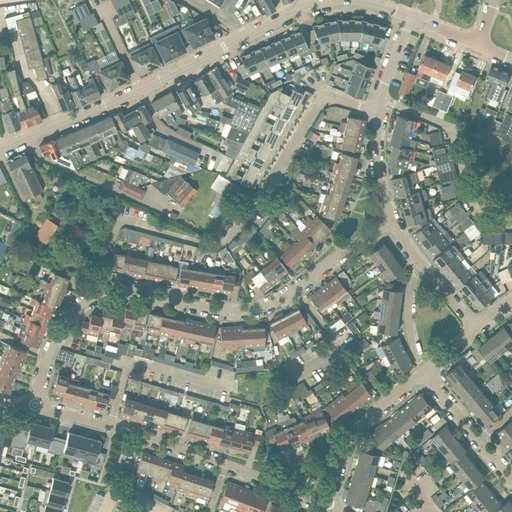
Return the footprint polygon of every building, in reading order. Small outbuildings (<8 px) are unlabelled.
[(128,0),(125,0),(113,6),(118,17),(133,10),(128,0)] [(154,0),(150,2),(155,12),(162,9),(157,0),(154,0)] [(166,0),(173,15),(179,13),(174,2),(169,0),(166,0)] [(207,0),(229,13),(236,0),(207,0)] [(257,0),(266,14),(275,9),(270,0),(257,0)] [(85,3),(70,10),(75,21),(78,20),(90,14),(85,3)] [(41,17),(39,11),(29,14),(31,19),(41,17)] [(16,22),(6,24),(8,33),(18,30),(29,68),(34,67),(37,81),(47,78),(45,70),(41,58),(31,19),(29,14),(29,12),(21,14),(23,19),(16,20),(16,22)] [(92,13),(90,14),(78,20),(83,30),(97,23),(92,13)] [(205,18),(194,23),(204,44),(212,40),(211,38),(213,37),(210,31),(211,31),(208,25),(205,18)] [(328,22),(325,23),(330,42),(339,39),(337,20),(337,19),(327,21),(328,22)] [(340,20),(337,20),(339,39),(339,40),(349,40),(350,20),(350,19),(340,19),(340,20)] [(352,20),(350,20),(349,40),(359,40),(362,19),(352,19),(352,20)] [(365,21),(362,21),(359,41),(369,43),(374,24),(375,23),(365,21)] [(314,30),(308,33),(313,44),(318,41),(320,45),(330,42),(325,23),(325,22),(315,25),(316,26),(313,26),(313,25),(312,25),(314,30)] [(194,23),(180,30),(184,39),(188,37),(193,47),(195,45),(196,48),(204,44),(194,23)] [(177,24),(163,31),(176,57),(183,54),(182,52),(185,50),(181,41),(184,39),(180,30),(177,24)] [(377,25),(374,24),(369,43),(379,46),(378,49),(383,51),(388,39),(382,37),(387,26),(377,24),(377,25)] [(293,34),(290,35),(299,53),(298,53),(300,57),(316,50),(313,44),(308,33),(302,35),(300,30),(292,33),(293,34)] [(163,31),(149,38),(156,52),(160,51),(164,60),(167,59),(168,61),(176,57),(163,31)] [(290,35),(290,34),(282,37),(283,38),(280,39),(289,57),(298,53),(299,53),(290,35)] [(273,42),(270,43),(279,62),(289,57),(280,39),(280,38),(272,42),(273,42)] [(139,47),(148,69),(153,67),(153,68),(158,66),(157,64),(159,64),(149,42),(139,47)] [(263,47),(260,48),(269,67),(279,62),(270,43),(262,46),(263,47)] [(148,69),(139,47),(128,52),(138,74),(139,73),(140,74),(145,72),(144,71),(148,69)] [(250,52),(259,71),(269,67),(260,48),(260,47),(252,50),(253,51),(250,52)] [(250,52),(250,51),(242,55),(243,56),(240,57),(240,56),(239,56),(243,64),(237,67),(243,78),(259,71),(250,52)] [(416,76),(426,80),(429,81),(432,74),(438,60),(436,59),(437,58),(432,56),(431,57),(425,55),(419,69),(416,76)] [(45,70),(50,69),(47,57),(41,58),(45,70)] [(118,57),(108,62),(118,83),(122,81),(123,83),(128,80),(127,79),(128,78),(118,57)] [(108,62),(98,67),(94,59),(86,63),(91,74),(99,71),(108,88),(109,88),(110,89),(114,87),(114,85),(118,83),(108,62)] [(355,60),(352,70),(371,78),(375,68),(355,60)] [(451,66),(438,60),(432,74),(438,76),(434,84),(441,86),(444,79),(445,79),(451,66)] [(15,68),(13,62),(10,62),(11,69),(4,71),(8,84),(10,83),(13,95),(15,102),(17,102),(20,110),(16,111),(23,128),(32,124),(21,96),(18,83),(15,68)] [(501,69),(491,65),(485,81),(490,83),(485,96),(490,98),(496,85),(494,85),(501,69)] [(234,94),(216,67),(206,73),(223,99),(223,98),(229,94),(232,95),(234,94)] [(469,73),(470,71),(465,69),(464,71),(462,70),(461,74),(455,71),(448,88),(454,90),(456,84),(464,87),(461,94),(467,96),(470,90),(471,90),(476,76),(469,73)] [(510,73),(501,69),(494,85),(496,85),(490,98),(498,101),(504,89),(510,73)] [(352,70),(348,79),(368,87),(371,78),(352,70)] [(415,75),(407,72),(399,92),(407,95),(415,75)] [(223,99),(217,90),(206,73),(194,81),(203,95),(209,91),(217,104),(223,99)] [(74,90),(70,91),(76,106),(86,103),(80,88),(84,87),(82,83),(78,85),(74,75),(69,77),(74,90)] [(84,87),(80,88),(86,103),(100,97),(92,77),(87,80),(89,85),(84,87)] [(249,82),(237,77),(234,84),(246,90),(249,82)] [(348,79),(343,92),(363,99),(368,87),(348,79)] [(27,81),(18,83),(21,96),(32,124),(41,120),(35,105),(30,107),(25,94),(35,91),(35,90),(27,81)] [(246,91),(250,93),(255,85),(251,82),(246,91)] [(58,83),(52,85),(63,112),(74,107),(67,90),(62,93),(58,83)] [(197,99),(188,83),(176,89),(186,106),(192,114),(200,114),(206,117),(207,113),(197,110),(192,102),(197,99)] [(278,89),(270,93),(268,96),(303,112),(302,111),(304,106),(305,106),(310,94),(313,95),(313,94),(294,85),(294,86),(290,95),(278,90),(279,90),(278,89)] [(446,93),(439,90),(432,106),(439,109),(446,93)] [(170,92),(160,97),(174,121),(185,124),(186,119),(180,117),(174,108),(178,106),(170,92)] [(453,97),(446,93),(439,109),(447,112),(453,97)] [(259,109),(231,96),(227,104),(236,108),(228,125),(231,126),(247,133),(250,128),(255,117),(256,117),(259,109)] [(297,119),(300,111),(268,96),(261,109),(271,113),(275,104),(282,108),(278,117),(295,125),(296,125),(294,124),(296,118),(297,119)] [(160,97),(151,102),(159,117),(162,115),(168,124),(174,121),(160,97)] [(2,101),(1,101),(1,102),(5,113),(2,115),(9,133),(20,128),(9,98),(2,101)] [(143,105),(135,109),(141,121),(136,124),(145,138),(150,135),(148,133),(147,130),(143,123),(148,120),(151,119),(148,113),(143,105)] [(485,109),(478,127),(490,132),(492,127),(499,110),(495,109),(494,109),(486,106),(485,109)] [(474,114),(470,124),(478,127),(485,109),(481,107),(478,114),(477,113),(474,114)] [(123,116),(122,116),(123,118),(126,117),(128,120),(124,122),(128,129),(131,127),(139,141),(145,138),(136,124),(141,121),(135,109),(123,116)] [(261,109),(254,122),(254,123),(285,137),(288,138),(288,137),(286,136),(288,131),(289,132),(293,124),(278,117),(277,116),(273,124),(265,121),(269,112),(261,109)] [(492,127),(490,132),(503,138),(511,119),(511,116),(511,113),(507,111),(499,130),(492,127)] [(121,112),(113,115),(118,123),(123,132),(128,129),(124,122),(128,120),(126,117),(123,118),(122,116),(123,116),(121,112)] [(325,115),(321,113),(317,119),(321,122),(325,122),(329,123),(332,117),(325,115)] [(398,115),(395,125),(414,130),(416,120),(398,115)] [(113,133),(117,131),(111,116),(101,120),(114,150),(124,146),(128,144),(126,141),(121,139),(117,141),(113,133)] [(341,121),(341,123),(336,121),(335,124),(340,126),(363,131),(366,120),(347,116),(346,122),(341,121)] [(321,122),(317,119),(313,126),(316,128),(318,125),(324,126),(325,122),(321,122)] [(511,158),(511,119),(503,138),(495,157),(510,163),(511,158)] [(101,120),(93,123),(100,139),(103,137),(109,152),(114,150),(101,120)] [(100,139),(93,123),(83,127),(96,158),(105,154),(102,147),(98,149),(95,141),(100,139)] [(247,136),(254,139),(256,140),(260,131),(267,134),(263,143),(280,151),(280,150),(278,150),(281,144),(282,145),(285,137),(254,123),(247,136)] [(414,130),(395,125),(393,134),(411,139),(414,130)] [(247,133),(231,126),(226,137),(242,142),(247,133)] [(363,131),(340,126),(339,131),(344,132),(343,138),(361,142),(363,131)] [(96,158),(83,127),(73,132),(79,147),(85,145),(88,153),(85,155),(88,161),(91,160),(96,158)] [(178,127),(176,132),(189,138),(191,133),(178,127)] [(314,132),(310,130),(306,137),(314,143),(315,143),(319,137),(313,133),(314,132)] [(441,137),(440,131),(428,134),(429,134),(430,140),(441,137)] [(73,132),(64,135),(71,151),(80,168),(81,169),(83,168),(82,164),(88,161),(85,155),(84,154),(80,155),(76,149),(79,147),(73,132)] [(417,141),(411,139),(393,134),(390,144),(394,145),(394,144),(394,145),(412,149),(415,150),(417,141)] [(429,134),(428,134),(431,145),(443,142),(441,137),(430,140),(429,134)] [(71,151),(64,135),(56,139),(62,155),(66,153),(71,161),(75,167),(76,170),(80,168),(71,151)] [(166,141),(152,135),(148,144),(162,150),(166,141)] [(254,139),(247,136),(243,143),(240,148),(272,164),(273,163),(271,163),(273,157),(274,158),(277,150),(263,143),(262,142),(258,151),(250,147),(254,139)] [(226,138),(223,144),(228,146),(225,154),(234,159),(240,148),(243,143),(226,138)] [(361,142),(343,138),(341,143),(337,142),(336,147),(359,152),(361,142)] [(61,155),(54,140),(39,146),(42,154),(49,152),(52,158),(52,159),(73,169),(75,167),(71,161),(63,157),(61,155)] [(166,141),(162,150),(178,158),(184,160),(193,164),(198,154),(167,140),(166,141)] [(412,149),(394,145),(391,154),(410,159),(412,149)] [(265,176),(263,176),(266,170),(266,171),(270,163),(240,148),(234,159),(232,162),(239,165),(240,166),(244,157),(252,160),(247,169),(262,176),(265,177),(265,176)] [(444,148),(434,150),(432,150),(434,156),(445,153),(444,148)] [(142,158),(125,150),(123,156),(139,163),(142,158)] [(357,157),(338,151),(336,157),(355,163),(357,157)] [(43,191),(24,152),(23,153),(7,161),(25,199),(31,196),(39,193),(43,191)] [(445,153),(434,156),(436,165),(453,160),(451,152),(445,153)] [(413,160),(410,159),(391,154),(389,163),(393,164),(392,170),(407,174),(408,174),(409,169),(407,168),(409,163),(412,164),(413,160)] [(116,155),(114,160),(123,164),(125,159),(116,155)] [(355,163),(336,157),(335,161),(330,159),(329,162),(353,169),(355,163)] [(210,163),(197,158),(195,164),(207,169),(210,163)] [(188,171),(200,167),(193,164),(184,160),(180,168),(185,170),(188,171)] [(436,165),(438,175),(455,171),(453,160),(436,165)] [(257,189),(256,189),(258,183),(259,184),(262,176),(247,169),(246,168),(242,177),(236,174),(239,165),(232,162),(225,175),(225,174),(225,175),(257,190),(257,189)] [(353,169),(329,162),(327,168),(351,175),(353,169)] [(185,170),(170,163),(167,170),(177,175),(188,171),(185,170)] [(128,168),(123,180),(129,183),(137,186),(142,174),(134,171),(128,168)] [(351,175),(327,168),(327,170),(332,172),(330,176),(349,182),(351,175)] [(457,178),(455,171),(438,175),(440,184),(449,181),(457,178)] [(417,172),(407,174),(391,179),(394,188),(412,183),(419,181),(417,172)] [(216,218),(237,185),(219,174),(211,187),(221,193),(209,213),(216,218)] [(197,191),(189,184),(189,183),(179,175),(177,175),(159,181),(150,183),(164,195),(166,192),(183,206),(197,191)] [(349,182),(330,176),(329,182),(347,188),(349,182)] [(441,185),(443,193),(454,190),(453,185),(458,183),(457,178),(449,181),(450,183),(441,185)] [(134,196),(137,188),(123,181),(119,189),(134,196)] [(347,188),(329,182),(327,188),(345,194),(347,188)] [(415,192),(412,183),(394,188),(397,198),(400,197),(400,196),(415,192)] [(345,194),(327,188),(325,192),(320,190),(320,193),(343,200),(345,194)] [(290,190),(285,196),(288,198),(293,192),(290,190)] [(415,192),(400,196),(400,197),(403,206),(421,200),(427,199),(427,197),(428,196),(427,193),(426,193),(425,190),(419,191),(415,192)] [(456,196),(454,190),(443,193),(444,199),(456,196)] [(39,193),(31,196),(34,203),(42,199),(39,193)] [(343,200),(320,193),(319,196),(311,193),(310,197),(342,207),(343,200)] [(342,207),(310,197),(309,199),(317,201),(322,203),(321,207),(340,213),(342,207)] [(424,210),(421,200),(403,206),(406,215),(424,210)] [(282,201),(279,204),(277,207),(280,210),(285,203),(282,201)] [(462,207),(459,203),(449,209),(453,214),(462,207)] [(280,210),(277,207),(272,214),(275,216),(280,210)] [(340,213),(321,207),(319,213),(338,219),(340,213)] [(466,212),(462,207),(453,214),(459,223),(468,215),(472,212),(470,210),(466,212)] [(430,208),(424,210),(406,215),(408,224),(411,224),(412,227),(416,226),(419,230),(430,221),(434,218),(433,218),(430,208)] [(468,215),(459,223),(464,230),(474,224),(468,215)] [(308,216),(305,219),(325,240),(328,236),(326,234),(330,229),(317,216),(312,221),(308,216)] [(46,218),(34,236),(46,243),(58,225),(46,218)] [(268,218),(263,225),(266,227),(271,221),(268,218)] [(440,225),(434,218),(430,221),(419,230),(415,233),(422,241),(440,225)] [(325,240),(305,219),(302,222),(306,226),(301,231),(314,245),(319,240),(321,243),(325,240)] [(256,230),(249,224),(242,233),(249,238),(256,230)] [(477,228),(474,224),(464,230),(467,235),(477,228)] [(266,227),(263,225),(258,231),(259,232),(265,241),(272,232),(270,230),(266,227)] [(440,225),(422,241),(428,248),(443,236),(447,232),(440,225)] [(119,232),(117,238),(123,240),(124,235),(129,237),(129,233),(130,229),(127,228),(124,228),(122,229),(120,230),(119,232)] [(477,228),(467,235),(471,240),(480,233),(477,228)] [(314,245),(301,231),(293,239),(309,255),(313,251),(310,249),(314,245)] [(449,243),(443,236),(428,248),(434,256),(449,243)] [(246,243),(238,237),(235,242),(242,247),(246,243)] [(309,255),(293,239),(295,241),(291,245),(288,241),(284,245),(301,262),(308,254),(309,255)] [(240,248),(235,241),(229,246),(234,253),(240,248)] [(368,254),(374,263),(390,252),(383,243),(368,254)] [(142,278),(146,260),(140,258),(143,245),(138,244),(131,276),(142,278)] [(301,262),(284,245),(281,248),(284,251),(280,256),(286,262),(293,269),(301,262)] [(454,255),(448,247),(433,260),(440,267),(454,255)] [(110,271),(121,273),(125,255),(119,254),(120,249),(115,248),(110,271)] [(131,256),(125,255),(121,273),(131,276),(136,253),(132,252),(131,256)] [(396,260),(390,252),(374,263),(381,272),(396,260)] [(454,255),(440,267),(446,275),(460,262),(454,255)] [(152,261),(146,260),(142,278),(152,280),(157,257),(153,256),(152,261)] [(162,258),(157,257),(152,280),(163,283),(167,264),(161,263),(162,258)] [(266,260),(280,279),(289,273),(283,265),(278,257),(272,261),(270,257),(266,260)] [(464,259),(460,262),(446,275),(452,282),(467,270),(471,266),(464,259)] [(260,270),(271,285),(280,279),(266,260),(262,263),(265,267),(260,270)] [(403,269),(396,260),(381,272),(387,281),(403,269)] [(173,265),(167,264),(163,283),(174,285),(176,275),(179,262),(174,261),(173,265)] [(187,268),(180,267),(177,286),(188,288),(192,264),(188,263),(187,268)] [(511,263),(507,266),(508,268),(503,270),(508,281),(511,279),(511,263)] [(197,265),(192,264),(188,288),(199,289),(202,271),(196,270),(197,265)] [(230,265),(225,265),(224,269),(223,274),(224,274),(220,293),(231,295),(232,289),(238,290),(240,281),(240,278),(240,277),(228,275),(230,265)] [(208,272),(202,271),(199,289),(210,291),(214,268),(209,267),(208,272)] [(218,273),(218,269),(214,268),(210,291),(220,293),(224,274),(223,274),(218,273)] [(60,299),(66,284),(69,278),(60,274),(51,270),(46,280),(42,278),(37,289),(42,291),(60,299)] [(252,270),(243,277),(252,288),(256,284),(262,292),(271,285),(260,270),(255,274),(252,270)] [(473,277),(467,270),(452,282),(458,290),(461,287),(473,277)] [(508,281),(503,270),(498,273),(503,283),(508,281)] [(348,279),(342,271),(337,274),(343,282),(345,284),(350,281),(348,279)] [(473,277),(461,287),(467,294),(487,278),(480,271),(476,275),(475,274),(473,277)] [(16,276),(12,275),(7,284),(12,286),(16,276)] [(350,296),(336,277),(327,283),(341,302),(350,296)] [(350,281),(345,284),(348,289),(358,281),(355,278),(350,281)] [(467,294),(473,301),(488,289),(493,285),(487,278),(467,294)] [(341,302),(327,283),(318,290),(330,305),(335,301),(338,305),(341,302)] [(0,293),(7,296),(9,290),(0,286),(0,293)] [(401,291),(383,288),(381,299),(400,301),(401,291)] [(494,297),(488,289),(473,301),(480,309),(494,297)] [(330,305),(318,290),(310,296),(324,315),(328,312),(325,308),(330,305)] [(56,309),(59,302),(60,299),(42,291),(38,300),(38,301),(54,307),(54,308),(56,309)] [(38,300),(33,298),(31,303),(35,304),(33,310),(50,317),(54,308),(54,307),(38,301),(38,300)] [(400,301),(381,299),(380,310),(399,312),(400,301)] [(126,307),(126,308),(124,314),(122,326),(128,327),(127,334),(131,335),(137,306),(133,305),(132,309),(126,307)] [(294,310),(288,313),(297,330),(312,323),(308,314),(303,317),(297,305),(292,307),(294,310)] [(142,307),(137,306),(131,335),(139,336),(142,334),(143,331),(147,312),(141,311),(142,307)] [(362,311),(359,308),(353,313),(355,316),(362,311)] [(83,321),(79,336),(86,337),(85,338),(96,341),(98,335),(98,332),(103,313),(102,313),(103,309),(102,313),(98,312),(97,316),(91,314),(89,322),(83,321)] [(114,311),(103,309),(102,313),(103,313),(98,332),(98,335),(96,341),(98,336),(102,337),(104,328),(110,330),(114,311)] [(50,317),(33,310),(31,316),(26,314),(24,318),(46,327),(50,317)] [(399,312),(380,310),(379,321),(397,323),(399,312)] [(122,326),(124,314),(114,311),(110,330),(116,331),(115,336),(120,337),(122,326)] [(158,315),(152,313),(147,332),(154,333),(153,337),(157,338),(158,334),(163,312),(158,311),(158,315)] [(168,313),(163,312),(158,334),(169,336),(173,318),(167,317),(168,313)] [(282,313),(277,315),(288,335),(297,330),(288,313),(283,316),(282,313)] [(351,314),(344,319),(346,322),(353,318),(351,314)] [(290,340),(288,335),(277,315),(273,317),(275,320),(269,323),(273,330),(270,332),(271,335),(273,341),(277,339),(280,345),(290,340)] [(179,319),(173,318),(169,336),(179,339),(184,317),(179,316),(179,319)] [(184,317),(179,339),(180,339),(180,337),(186,338),(185,342),(189,344),(194,321),(184,318),(184,317)] [(46,327),(24,318),(22,323),(27,324),(25,330),(42,337),(46,327)] [(334,332),(335,331),(344,324),(340,318),(329,326),(334,332)] [(205,323),(194,321),(189,344),(194,345),(195,340),(201,341),(205,323)] [(397,323),(379,321),(377,332),(396,334),(397,323)] [(216,325),(205,323),(201,341),(207,343),(206,347),(211,348),(216,325)] [(247,324),(242,325),(243,347),(254,346),(253,328),(247,328),(247,324)] [(259,327),(253,328),(254,346),(265,346),(264,324),(259,324),(259,327)] [(243,347),(242,325),(242,326),(231,326),(232,350),(237,350),(237,345),(243,345),(243,347)] [(232,350),(231,326),(220,327),(221,346),(227,346),(228,350),(232,350)] [(511,335),(505,327),(496,333),(508,348),(511,344),(511,335)] [(42,337),(25,330),(20,328),(16,338),(38,348),(42,337)] [(508,348),(496,333),(488,340),(499,355),(508,348)] [(380,345),(385,355),(386,355),(402,346),(397,337),(380,345)] [(499,355),(488,340),(479,347),(491,362),(499,355)] [(312,341),(305,345),(307,349),(314,344),(312,341)] [(25,351),(7,343),(6,346),(0,359),(0,387),(9,391),(25,351)] [(116,353),(117,347),(106,344),(104,354),(104,355),(112,357),(119,359),(121,354),(116,353)] [(122,348),(117,347),(116,353),(121,354),(126,355),(129,346),(123,344),(122,348)] [(129,344),(126,355),(133,357),(136,345),(129,344)] [(307,349),(305,345),(296,351),(298,355),(307,349)] [(407,356),(402,346),(386,355),(390,365),(407,356)] [(141,357),(152,360),(153,356),(155,350),(144,347),(141,357)] [(291,359),(298,355),(296,351),(293,347),(287,352),(291,359)] [(476,347),(471,351),(477,359),(479,361),(484,357),(476,347)] [(112,357),(104,355),(104,354),(94,351),(93,355),(102,357),(101,360),(110,363),(112,357)] [(86,356),(75,353),(74,357),(82,359),(80,364),(83,365),(84,362),(85,362),(86,356)] [(96,358),(86,356),(85,362),(94,364),(96,358)] [(413,366),(407,356),(390,365),(396,375),(413,366)] [(101,360),(96,358),(94,364),(109,368),(110,363),(101,360)] [(445,376),(452,384),(467,372),(460,363),(445,376)] [(64,371),(59,370),(53,392),(63,395),(62,400),(63,395),(67,382),(69,377),(62,375),(64,371)] [(452,384),(459,392),(473,380),(467,372),(452,384)] [(380,384),(373,374),(368,378),(375,388),(380,384)] [(79,380),(69,377),(67,382),(63,395),(62,400),(72,403),(79,380)] [(501,379),(496,383),(499,387),(504,383),(501,379)] [(83,381),(79,380),(72,403),(83,406),(88,387),(82,386),(83,381)] [(480,389),(473,380),(459,392),(466,401),(480,389)] [(308,391),(303,382),(297,386),(305,397),(313,392),(311,389),(308,391)] [(366,389),(361,382),(356,386),(353,382),(349,385),(364,404),(372,397),(366,389)] [(117,385),(111,383),(110,387),(100,384),(99,386),(93,409),(104,412),(107,402),(112,404),(115,394),(117,385)] [(94,389),(88,387),(83,406),(93,409),(99,386),(95,384),(94,389)] [(364,404),(349,385),(345,388),(348,392),(344,396),(355,411),(364,404)] [(473,409),(487,397),(480,389),(466,401),(473,409)] [(131,395),(126,393),(119,416),(130,419),(135,401),(130,399),(131,395)] [(421,393),(412,400),(424,414),(433,407),(421,393)] [(356,411),(355,411),(344,396),(342,394),(334,401),(345,415),(350,412),(352,414),(356,411)] [(494,405),(487,397),(473,409),(479,417),(494,405)] [(130,419),(140,422),(146,404),(147,400),(143,398),(141,403),(135,401),(130,419)] [(424,414),(412,400),(404,407),(416,421),(424,414)] [(153,401),(152,406),(146,404),(140,422),(151,426),(158,403),(153,401)] [(345,415),(334,401),(325,407),(339,425),(343,422),(341,419),(345,415)] [(162,404),(158,403),(151,426),(161,429),(167,411),(161,409),(162,404)] [(501,414),(494,405),(479,417),(487,426),(501,414)] [(336,422),(325,407),(321,409),(311,414),(319,431),(324,429),(326,432),(330,430),(328,425),(336,422)] [(416,421),(404,407),(396,414),(408,428),(416,421)] [(167,411),(161,429),(171,432),(178,409),(174,408),(172,412),(167,411)] [(183,411),(178,409),(171,432),(182,435),(187,417),(181,415),(183,411)] [(300,442),(291,420),(287,413),(278,418),(283,429),(290,446),(300,442)] [(197,415),(192,414),(186,437),(197,440),(202,421),(196,420),(197,415)] [(302,420),(310,438),(310,439),(315,437),(313,434),(319,431),(311,414),(301,418),(302,420)] [(408,428),(396,414),(387,420),(399,435),(408,428)] [(443,416),(435,423),(433,425),(437,429),(439,428),(447,421),(443,416)] [(208,423),(202,421),(197,440),(207,443),(213,420),(209,418),(208,423)] [(295,418),(291,420),(300,442),(310,438),(302,420),(297,423),(295,418)] [(213,420),(207,443),(217,445),(222,427),(217,425),(218,421),(213,420)] [(399,435),(387,420),(379,427),(391,442),(399,435)] [(511,434),(511,420),(498,432),(502,437),(498,440),(501,444),(511,434)] [(14,427),(9,445),(24,450),(26,440),(37,443),(42,425),(31,422),(28,431),(14,427)] [(0,452),(2,444),(9,445),(14,427),(0,423),(0,452)] [(234,428),(229,446),(235,447),(234,451),(238,452),(244,431),(245,426),(235,423),(234,428)] [(42,425),(37,443),(48,447),(47,451),(55,453),(58,441),(51,439),(54,428),(42,425)] [(234,428),(223,425),(217,446),(222,448),(223,444),(229,446),(234,428)] [(453,434),(446,425),(431,437),(438,446),(453,434)] [(275,427),(265,431),(265,432),(270,444),(276,441),(280,451),(290,446),(283,429),(277,431),(275,427)] [(391,442),(379,427),(370,434),(383,449),(391,442)] [(428,428),(424,431),(429,436),(432,433),(428,428)] [(255,433),(244,431),(238,452),(243,453),(244,450),(250,452),(252,444),(258,446),(262,430),(256,429),(255,433)] [(58,441),(55,453),(74,459),(80,436),(68,432),(65,443),(58,441)] [(460,442),(453,434),(438,446),(445,454),(460,442)] [(511,434),(501,444),(504,447),(508,444),(511,449),(511,448),(511,434)] [(80,436),(74,459),(83,461),(90,438),(80,436)] [(90,438),(83,461),(101,466),(105,454),(98,452),(101,441),(90,438)] [(420,443),(416,438),(412,442),(416,447),(420,443)] [(467,450),(460,442),(445,454),(452,462),(450,464),(450,465),(467,450)] [(362,449),(359,460),(377,465),(380,455),(362,449)] [(406,450),(401,454),(405,459),(410,455),(406,450)] [(467,451),(467,450),(450,465),(457,473),(471,461),(465,453),(467,451)] [(140,476),(142,471),(147,473),(153,455),(142,452),(135,474),(140,476)] [(153,455),(147,473),(153,475),(151,480),(156,481),(163,459),(153,455)] [(173,462),(163,459),(156,481),(160,483),(162,478),(167,480),(173,462)] [(377,465),(359,460),(355,470),(373,476),(377,465)] [(478,469),(471,461),(457,473),(464,481),(478,469)] [(184,465),(173,462),(167,480),(173,482),(172,486),(176,488),(175,489),(176,490),(182,471),(184,465)] [(485,477),(478,469),(464,481),(471,489),(467,492),(467,493),(485,477)] [(373,476),(355,470),(352,480),(370,486),(373,476)] [(188,473),(182,471),(176,490),(182,492),(188,473)] [(194,475),(188,473),(182,492),(186,493),(184,498),(187,499),(194,475)] [(201,477),(194,475),(187,499),(193,501),(201,477)] [(207,479),(201,477),(193,501),(195,502),(197,496),(201,498),(207,479)] [(485,478),(485,477),(467,493),(474,501),(489,489),(482,481),(485,478)] [(53,478),(49,491),(65,495),(68,482),(53,478)] [(213,481),(207,479),(201,498),(207,500),(213,481)] [(370,486),(352,480),(349,491),(367,496),(370,486)] [(219,503),(223,505),(225,501),(231,503),(238,485),(227,481),(219,503)] [(238,485),(231,503),(237,505),(235,509),(239,511),(248,489),(238,485)] [(152,493),(142,488),(140,492),(150,497),(152,493)] [(248,489),(239,511),(241,511),(244,511),(246,508),(251,510),(258,493),(248,489)] [(496,497),(489,489),(474,501),(481,509),(496,497)] [(45,490),(42,503),(46,504),(61,508),(65,495),(49,491),(45,490)] [(367,496),(349,491),(345,501),(364,507),(367,496)] [(262,511),(268,497),(258,493),(251,510),(255,511),(262,511)] [(502,505),(496,497),(481,509),(483,511),(494,511),(509,500),(508,500),(502,505)] [(441,500),(436,504),(440,508),(445,504),(444,503),(447,501),(444,498),(441,500)] [(510,511),(511,511),(511,504),(509,500),(494,511),(510,511)] [(274,511),(277,506),(271,503),(267,511),(274,511)]
